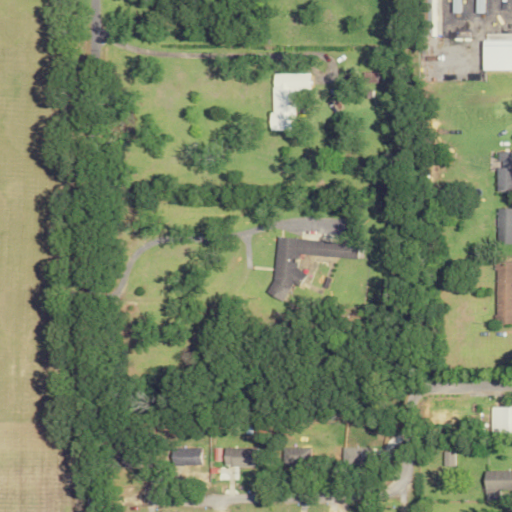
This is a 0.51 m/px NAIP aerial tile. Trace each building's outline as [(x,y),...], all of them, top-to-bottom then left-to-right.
[(432,0),(417,0),(417,21),(433,21),(432,0)] [(305,73),(268,73),(269,112),(264,112),(265,130),(291,130),(291,89),(306,89),(305,73)] [(496,190),(511,190),(511,151),(496,152),(496,190)] [(511,243),(511,208),(495,208),(495,244),(511,243)] [(295,254),(355,259),(357,243),(274,237),(270,282),(300,284),(301,271),(293,271),(295,254)] [(511,260),(493,261),(494,324),(511,323),(511,260)] [(511,407),(490,407),(490,432),(511,433),(511,407)] [(174,466),(200,465),(200,448),(173,449),(174,466)] [(254,448),(222,448),(222,466),(253,467),(254,448)] [(309,449),(285,448),(284,463),(309,464),(309,449)] [(453,452),(442,452),(443,466),(453,466),(453,452)] [(511,471),(483,471),(483,500),(498,500),(498,494),(511,493),(511,471)]
